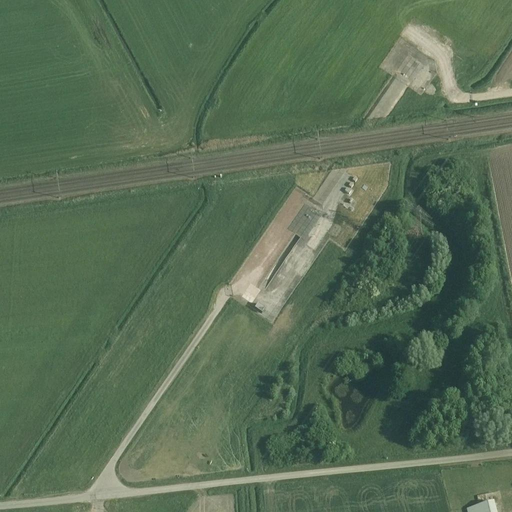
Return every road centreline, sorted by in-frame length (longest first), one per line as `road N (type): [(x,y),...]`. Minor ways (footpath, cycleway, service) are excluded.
road 1 (unclassified): [(0,506),(511,453)]
road 2 (unclassified): [(439,30),(451,43),(462,97),(511,90)]
